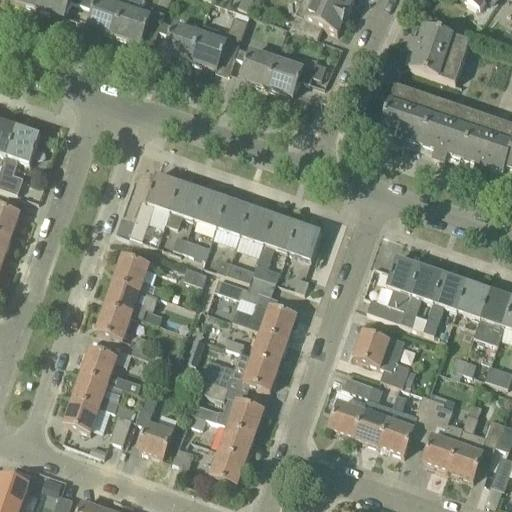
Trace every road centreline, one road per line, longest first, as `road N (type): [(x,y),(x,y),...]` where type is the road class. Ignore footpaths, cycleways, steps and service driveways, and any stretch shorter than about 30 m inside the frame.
road 1 (residential): [(275,457),(368,185)]
road 2 (residential): [(11,336),(99,91)]
road 3 (residential): [(301,164),(99,91)]
road 4 (residential): [(185,511),(0,444)]
road 5 (residential): [(301,164),(385,0)]
road 6 (residential): [(511,235),(368,185)]
road 7 (residential): [(436,511),(319,471)]
